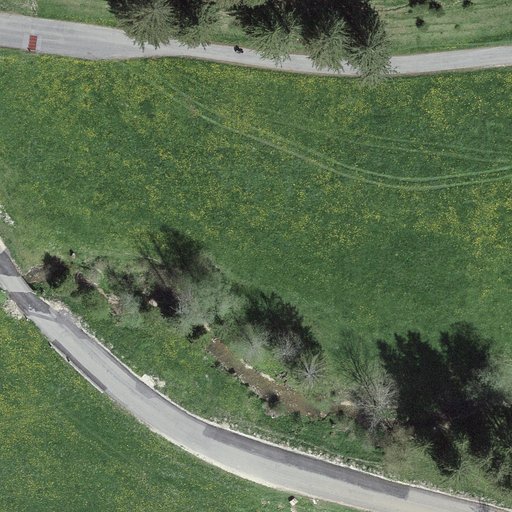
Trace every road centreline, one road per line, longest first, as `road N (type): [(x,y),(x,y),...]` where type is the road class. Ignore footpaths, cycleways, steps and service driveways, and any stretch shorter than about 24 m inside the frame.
road 1 (unclassified): [(439,511),(265,463),(170,421),(73,343),(0,266)]
road 2 (unclassified): [(511,54),(331,65),(0,24)]
